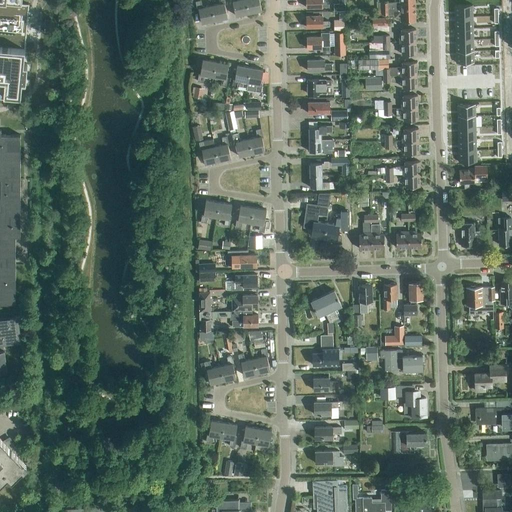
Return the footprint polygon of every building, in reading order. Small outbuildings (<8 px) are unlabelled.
[(0,0),(0,99),(13,100),(13,95),(21,96),(21,88),(25,88),(27,64),(23,63),(25,48),(29,4),(22,3),(21,0),(0,0)] [(211,6),(214,20),(227,18),(224,4),(225,4),(224,0),(219,0),(220,4),(211,6)] [(248,13),(245,0),(237,0),(236,0),(230,0),(232,3),(233,3),(235,16),(248,13)] [(245,0),(248,13),(261,10),(259,0),(245,0)] [(400,8),(415,8),(414,0),(399,0),(400,2),(382,2),(382,9),(388,8),(388,9),(400,8)] [(214,20),(211,6),(202,8),(201,1),(196,2),(197,10),(198,10),(201,23),(214,20)] [(472,5),(455,5),(455,17),(472,17),(472,5)] [(388,8),(382,9),(382,15),(388,15),(388,16),(393,15),(393,18),(400,18),(400,21),(415,21),(415,8),(400,8),(388,9),(388,8)] [(322,22),(322,16),(306,16),(306,27),(322,27),(322,26),(329,26),(329,22),(322,22)] [(472,17),(455,17),(455,28),(473,28),(472,17)] [(372,26),(390,25),(389,18),(372,19),(372,26)] [(345,20),(334,20),(334,31),(345,31),(345,20)] [(473,28),(455,28),(456,40),(473,39),(473,28)] [(399,42),(416,41),(415,29),(401,29),(401,34),(399,34),(399,42)] [(345,47),(344,31),(336,31),(337,47),(345,47)] [(307,37),(307,49),(321,48),(321,46),(329,46),(329,33),(321,33),(321,36),(307,37)] [(473,39),(456,40),(456,51),(473,51),(473,39)] [(416,41),(399,42),(399,50),(401,50),(402,54),(416,54),(416,41)] [(473,51),(456,51),(456,63),(474,63),(473,51)] [(213,76),(215,62),(202,59),(200,73),(199,73),(197,81),(202,82),(204,75),(213,76)] [(379,69),(378,60),(375,59),(359,60),(358,70),(379,69)] [(324,64),(324,60),(307,60),(307,71),(324,70),(332,70),(332,63),(324,64)] [(215,62),(213,76),(222,78),(221,85),(226,86),(227,77),(226,77),(228,64),(215,62)] [(391,75),(400,75),(416,75),(416,62),(402,62),(402,67),(389,67),(389,69),(383,69),(383,75),(391,75)] [(247,82),(250,67),(237,65),(234,79),(233,79),(232,87),(237,88),(237,86),(247,88),(248,82),(247,82)] [(246,90),(260,93),(262,83),(260,83),(263,70),(250,67),(247,82),(248,82),(247,88),(246,90)] [(416,75),(400,75),(400,83),(402,83),(402,87),(417,87),(416,75)] [(381,77),(365,78),(365,91),(382,90),(381,77)] [(307,80),(308,94),(318,94),(318,93),(326,93),(326,86),(331,85),(331,80),(325,80),(318,80),(307,80)] [(204,88),(195,87),(193,97),(203,98),(204,88)] [(401,108),(417,108),(417,95),(403,95),(403,100),(401,100),(401,108)] [(374,100),(374,109),(383,109),(383,102),(383,100),(374,100)] [(261,110),(261,102),(247,102),(247,110),(261,110)] [(330,102),(308,102),(308,114),(323,113),(323,114),(330,114),(330,102)] [(475,104),(457,104),(457,116),(475,116),(475,104)] [(403,121),(418,120),(417,108),(401,108),(396,108),(396,116),(403,116),(403,121)] [(347,112),(347,110),(331,111),(331,121),(347,120),(347,119),(351,119),(351,112),(347,112)] [(228,128),(236,127),(233,111),(225,113),(228,128)] [(475,116),(457,116),(458,128),(475,127),(475,116)] [(195,141),(203,139),(200,126),(192,127),(195,141)] [(309,140),(321,140),(321,133),(332,132),(332,126),(323,126),(323,128),(321,128),(308,128),(309,140)] [(475,127),(458,128),(458,139),(476,139),(475,127)] [(402,141),(418,141),(418,128),(403,129),(404,133),(402,133),(402,141)] [(248,139),(252,154),(264,151),(262,137),(263,137),(261,129),(256,130),(257,137),(248,139)] [(0,303),(15,303),(15,236),(20,236),(20,135),(1,135),(1,130),(0,130),(0,303)] [(252,154),(248,139),(240,141),(238,134),(233,135),(235,143),(236,143),(239,156),(252,154)] [(214,146),(217,161),(230,158),(227,145),(229,145),(227,136),(222,137),(223,144),(215,146),(214,146)] [(214,146),(215,146),(213,139),(199,142),(201,151),(202,151),(205,164),(217,161),(214,146)] [(476,139),(458,139),(458,151),(476,150),(476,139)] [(321,140),(309,140),(309,152),(323,151),(323,154),(332,153),(332,147),(321,147),(321,140)] [(418,141),(402,141),(402,149),(404,149),(404,154),(419,153),(418,141)] [(476,150),(458,151),(459,162),(476,162),(476,150)] [(349,157),(331,157),(332,166),(342,165),(342,175),(350,175),(349,157)] [(309,176),(322,175),(321,168),(329,168),(328,161),(324,161),(324,163),(321,163),(309,164),(309,176)] [(403,174),(419,174),(419,161),(404,162),(404,166),(402,166),(403,174)] [(459,183),(474,183),(485,182),(485,178),(487,178),(487,165),(474,166),(474,169),(468,169),(468,170),(459,170),(459,183)] [(419,174),(403,174),(403,182),(405,182),(405,187),(419,186),(419,174)] [(322,175),(309,176),(310,188),(324,187),(324,189),(329,189),(329,182),(322,182),(322,175)] [(502,201),(511,201),(511,188),(502,189),(502,201)] [(318,194),(317,206),(328,208),(329,203),(330,194),(318,194)] [(369,207),(368,194),(358,194),(359,208),(369,207)] [(216,217),(218,202),(205,200),(203,213),(202,213),(201,222),(206,223),(207,215),(216,217)] [(218,202),(216,217),(225,218),(224,226),(229,226),(231,218),(229,218),(231,204),(218,202)] [(250,222),(253,208),(240,205),(238,219),(236,219),(235,227),(240,228),(241,221),(250,222)] [(253,208),(250,222),(260,224),(258,231),(264,232),(265,223),(264,223),(266,210),(253,208)] [(326,223),(324,238),(332,239),(332,244),(342,244),(341,236),(338,235),(339,227),(340,227),(341,230),(349,230),(349,226),(351,226),(351,213),(349,213),(349,210),(340,211),(340,215),(335,214),(334,224),(326,223)] [(324,238),(326,223),(317,222),(318,214),(307,212),(305,226),(312,227),(311,236),(324,238)] [(511,217),(498,218),(499,245),(511,245),(511,217)] [(474,237),(474,222),(460,223),(461,246),(476,245),(476,237),(474,237)] [(371,232),(371,249),(384,248),(383,234),(380,234),(380,224),(371,224),(371,232)] [(396,248),(408,247),(408,231),(400,231),(400,233),(396,233),(396,248)] [(408,231),(408,247),(421,247),(421,233),(416,233),(416,231),(408,231)] [(359,249),(371,249),(371,232),(363,232),(363,234),(358,234),(359,249)] [(250,248),(262,247),(261,234),(249,234),(250,248)] [(199,239),(198,248),(210,250),(211,242),(199,239)] [(245,250),(230,251),(227,251),(228,267),(256,266),(256,254),(248,254),(248,250),(245,250)] [(199,271),(215,271),(216,271),(215,263),(199,263),(199,271)] [(215,271),(199,271),(199,281),(215,281),(215,277),(215,271)] [(232,290),(244,289),(244,286),(257,286),(257,274),(243,274),(243,275),(235,275),(235,281),(231,281),(232,290)] [(511,280),(501,281),(501,289),(500,289),(500,304),(507,303),(508,307),(510,307),(510,308),(511,309),(511,280)] [(414,304),(414,299),(422,299),(422,282),(409,283),(410,299),(410,304),(403,305),(403,314),(416,314),(416,304),(414,304)] [(383,310),(390,310),(389,299),(397,299),(396,284),(383,284),(384,301),(383,301),(383,310)] [(367,312),(367,302),(372,302),(371,285),(358,285),(359,302),(360,302),(360,313),(367,312)] [(494,308),(494,287),(488,287),(482,288),(482,287),(466,288),(467,306),(469,306),(469,314),(475,314),(482,314),(482,310),(494,310),(494,308)] [(322,296),(334,320),(338,318),(334,309),(341,305),(334,290),(322,296)] [(199,312),(210,312),(211,312),(210,292),(207,292),(201,292),(199,292),(199,312)] [(232,311),(251,310),(251,306),(257,306),(257,295),(242,295),(242,297),(232,297),(232,311)] [(329,322),(334,320),(322,296),(311,301),(318,316),(325,313),(329,322)] [(251,310),(232,311),(232,326),(243,326),(258,326),(257,315),(251,315),(251,310)] [(199,320),(200,320),(210,320),(210,312),(199,312),(199,320)] [(495,329),(504,328),(503,312),(494,312),(495,329)] [(361,326),(361,315),(353,315),(353,326),(361,326)] [(0,342),(19,340),(16,319),(0,320),(0,372),(7,371),(5,351),(0,351),(0,342)] [(210,320),(200,320),(200,331),(210,331),(210,320)] [(404,345),(404,336),(404,330),(404,327),(395,327),(395,337),(384,337),(385,345),(404,345)] [(251,343),(263,341),(260,331),(248,331),(251,343)] [(421,336),(404,336),(404,345),(421,345),(421,336)] [(254,358),(257,373),(270,370),(267,357),(268,357),(266,348),(261,349),(262,356),(254,358)] [(313,365),(328,365),(339,364),(338,348),(322,348),(322,353),(312,353),(313,365)] [(496,350),(496,358),(506,358),(506,349),(496,350)] [(397,350),(380,350),(380,357),(385,357),(385,370),(396,370),(396,368),(402,368),(402,370),(422,370),(422,355),(414,355),(414,356),(402,356),(402,350),(397,350)] [(257,373),(254,358),(245,360),(243,353),(238,354),(240,363),(241,363),(244,376),(257,373)] [(220,366),(223,381),(236,378),(233,364),(234,364),(232,356),(227,357),(228,364),(220,366)] [(223,381),(220,366),(211,368),(209,361),(204,362),(206,370),(207,370),(210,384),(223,381)] [(475,390),(484,390),(484,386),(491,385),(491,381),(505,381),(505,365),(490,366),(490,373),(474,374),(475,390)] [(329,382),(329,378),(313,378),(313,390),(329,390),(329,388),(337,388),(337,381),(329,382)] [(387,388),(381,388),(382,398),(394,397),(394,396),(403,396),(403,385),(387,386),(387,388)] [(407,403),(406,403),(406,414),(406,415),(418,415),(419,415),(419,417),(427,416),(427,408),(426,408),(425,401),(425,398),(419,398),(419,395),(419,394),(418,391),(414,391),(406,391),(406,394),(407,403)] [(342,404),(355,404),(354,395),(342,395),(342,404)] [(511,413),(503,414),(503,409),(511,408),(511,400),(496,401),(496,408),(475,409),(475,418),(479,417),(479,424),(502,423),(503,427),(511,426),(511,413)] [(331,402),(330,401),(314,402),(314,415),(331,414),(331,407),(338,407),(338,402),(331,402)] [(221,437),(224,422),(211,420),(208,433),(207,433),(206,442),(211,443),(212,436),(221,437)] [(224,422),(221,437),(230,439),(229,446),(234,447),(236,438),(234,438),(237,425),(224,422)] [(256,443),(258,428),(245,426),(243,439),(242,439),(240,448),(245,449),(246,441),(256,443)] [(332,427),(332,426),(314,427),(314,439),(332,439),(332,434),(341,433),(341,427),(332,427)] [(258,428),(256,443),(265,445),(263,452),(268,453),(270,444),(269,444),(271,430),(258,428)] [(406,433),(406,431),(395,431),(396,453),(410,452),(410,454),(414,454),(414,444),(426,444),(426,433),(406,433)] [(11,480),(26,466),(0,438),(0,483),(7,476),(11,480)] [(511,449),(511,450),(511,443),(486,444),(487,452),(491,451),(491,459),(511,457),(511,449)] [(343,454),(357,453),(357,445),(343,445),(343,454)] [(332,451),(315,451),(315,463),(332,463),(332,466),(343,466),(343,456),(339,457),(339,451),(332,451)] [(231,476),(234,462),(227,460),(224,475),(231,476)] [(243,476),(245,464),(236,462),(234,474),(243,476)] [(334,486),(334,480),(313,481),(313,493),(316,493),(317,496),(314,496),(314,508),(318,507),(318,511),(347,511),(347,486),(334,486)] [(356,498),(356,494),(358,494),(357,484),(352,484),(353,499),(355,499),(355,511),(384,511),(384,510),(391,509),(389,489),(380,490),(381,502),(371,502),(370,498),(356,498)] [(431,500),(430,493),(415,494),(416,503),(404,504),(404,511),(432,511),(432,500),(431,500)] [(246,503),(238,503),(238,500),(216,500),(216,510),(212,510),(212,511),(249,511),(250,509),(246,509),(246,503)]
